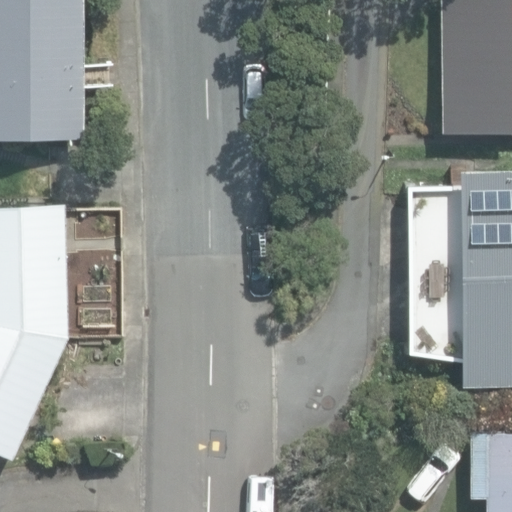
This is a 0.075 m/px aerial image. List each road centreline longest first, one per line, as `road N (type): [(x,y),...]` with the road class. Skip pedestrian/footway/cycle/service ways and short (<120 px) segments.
road 1 (tertiary): [(209,482),(202,0)]
road 2 (residential): [(209,482),(0,504)]
